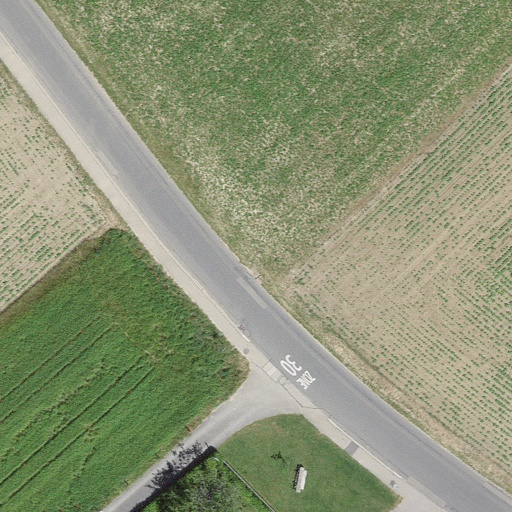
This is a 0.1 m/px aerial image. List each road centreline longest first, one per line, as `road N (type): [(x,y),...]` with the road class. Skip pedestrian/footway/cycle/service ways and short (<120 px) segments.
road 1 (residential): [(295,355),(205,259),(3,0)]
road 2 (residential): [(489,511),(295,355)]
road 3 (residential): [(114,511),(295,355)]
